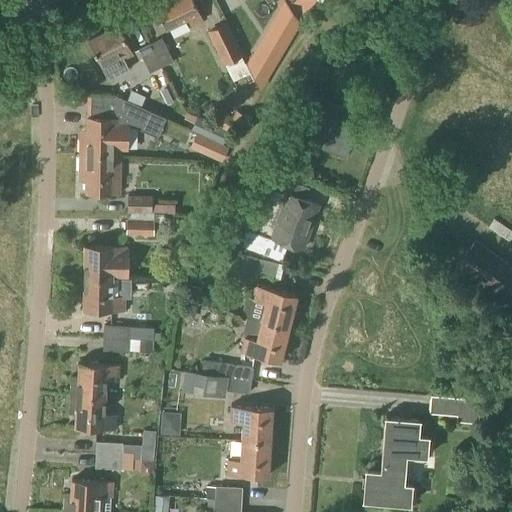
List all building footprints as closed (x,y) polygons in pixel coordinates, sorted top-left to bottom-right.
[(192,27),(203,20),(191,0),(173,0),(156,9),(166,31),(188,20),(192,27)] [(284,0),(247,63),(260,89),(299,22),(284,0)] [(302,22),(318,1),(318,0),(289,0),(287,2),(302,22)] [(224,65),(243,56),(227,22),(207,32),(224,65)] [(108,80),(129,69),(124,59),(133,54),(119,25),(89,41),(108,80)] [(150,45),(161,67),(173,61),(162,38),(150,45)] [(150,73),(161,67),(150,45),(140,50),(150,73)] [(324,101),(320,76),(307,78),(310,100),(302,97),(296,113),(306,116),(306,118),(316,120),(308,144),(347,157),(357,127),(353,126),(357,113),(324,101)] [(81,137),(81,156),(120,158),(120,150),(128,151),(129,124),(155,136),(164,117),(113,93),(113,117),(87,117),(87,137),(81,137)] [(229,123),(230,124),(241,129),(247,116),(235,110),(231,119),(229,123)] [(227,131),(211,123),(196,116),(190,129),(196,132),(201,134),(222,144),(228,131),(227,131)] [(201,134),(194,150),(215,159),(222,144),(201,134)] [(120,181),(120,158),(81,156),(81,174),(87,174),(87,194),(120,194),(120,181)] [(247,229),(241,246),(282,262),(289,244),(303,249),(319,205),(306,200),(310,188),(285,179),(281,191),(288,194),(273,238),(247,229)] [(152,203),(152,197),(152,196),(127,196),(126,217),(128,217),(128,213),(153,213),(174,213),(175,203),(152,203)] [(90,201),(90,213),(106,214),(107,202),(90,201)] [(154,236),(153,213),(128,213),(128,217),(126,217),(126,235),(154,236)] [(509,241),(511,237),(511,231),(494,218),(488,227),(509,241)] [(511,268),(478,244),(460,269),(511,306),(511,268)] [(126,279),(126,261),(126,246),(85,246),(85,278),(113,279),(126,279)] [(248,256),(245,269),(276,277),(279,263),(248,256)] [(112,296),(113,279),(85,278),(84,311),(125,311),(125,296),(112,296)] [(262,321),(290,328),(298,295),(257,285),(250,318),(262,321)] [(290,328),(262,321),(250,318),(242,352),(282,361),(290,328)] [(105,326),(104,339),(153,342),(153,340),(154,327),(130,326),(105,326)] [(104,339),(103,352),(153,353),(153,342),(104,339)] [(252,381),(254,367),(227,364),(202,360),(201,372),(200,373),(252,381)] [(119,380),(120,365),(79,363),(78,377),(72,377),(71,395),(105,397),(106,379),(119,380)] [(184,369),(181,389),(226,397),(227,391),(250,395),(252,381),(200,373),(201,372),(184,369)] [(104,414),(105,397),(71,395),(70,413),(76,414),(76,428),(117,430),(117,415),(104,414)] [(478,424),(479,401),(431,396),(429,414),(456,416),(456,423),(478,424)] [(242,441),(271,443),(272,409),(231,407),(230,422),(243,422),(242,441)] [(425,458),(427,437),(418,436),(419,421),(387,418),(382,471),(367,470),(364,502),(410,506),(411,485),(403,484),(405,456),(425,458)] [(269,477),(271,443),(242,441),(241,460),(228,460),(227,475),(269,477)] [(95,456),(142,459),(142,445),(96,443),(95,456)] [(142,470),(142,459),(95,456),(95,469),(142,470)] [(109,511),(111,497),(112,482),(71,480),(71,494),(64,494),(63,511),(65,511),(109,511)] [(215,501),(241,503),(241,489),(215,487),(215,501)] [(168,511),(169,496),(155,495),(154,511),(168,511)] [(240,511),(241,503),(215,501),(214,511),(240,511)]
